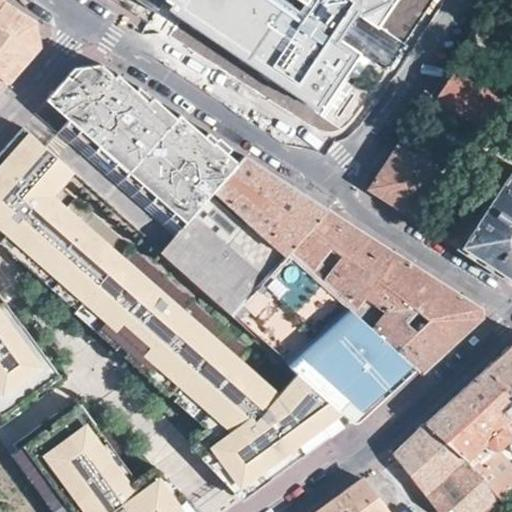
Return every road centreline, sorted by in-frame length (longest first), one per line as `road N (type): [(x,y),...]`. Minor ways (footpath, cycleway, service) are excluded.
road 1 (residential): [(342,189),(85,18)]
road 2 (residential): [(511,318),(277,511)]
road 3 (residential): [(342,189),(462,0)]
road 4 (residential): [(511,304),(342,189)]
road 5 (residential): [(85,18),(0,119)]
